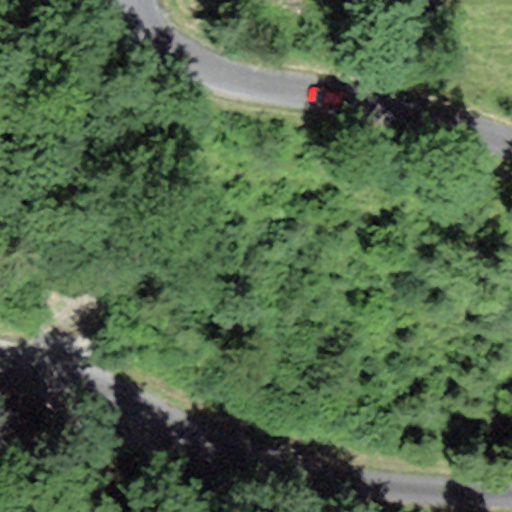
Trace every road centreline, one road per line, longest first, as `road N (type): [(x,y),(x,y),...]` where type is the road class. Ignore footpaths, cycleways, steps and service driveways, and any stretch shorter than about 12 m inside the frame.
road 1 (unclassified): [(0,351),(299,466),(369,482),(511,494)]
road 2 (unclassified): [(511,140),(198,66),(157,38),(139,0)]
